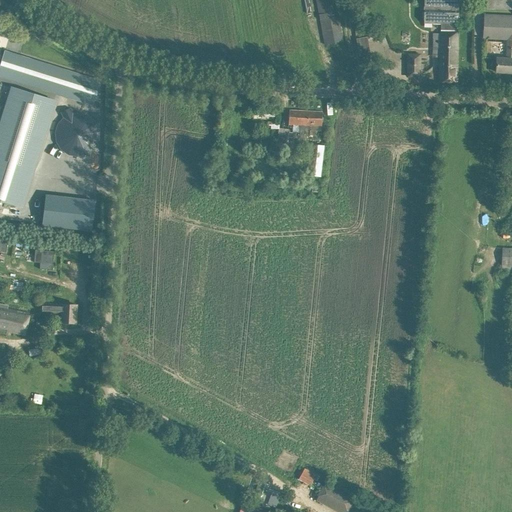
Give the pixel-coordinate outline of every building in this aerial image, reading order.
[(342,41),(340,31),(334,0),(315,0),(324,44),(342,41)] [(440,26),(439,72),(439,82),(456,82),(457,28),(457,0),(423,0),(423,26),(440,26)] [(511,0),(485,0),(485,7),(511,8),(511,0)] [(511,16),(484,15),(483,37),(507,39),(506,59),(496,58),(496,72),(511,72),(511,16)] [(98,83),(3,52),(0,60),(0,75),(90,105),(98,83)] [(408,53),(407,66),(407,76),(419,77),(420,53),(408,53)] [(0,116),(0,201),(16,207),(50,101),(9,88),(0,116)] [(288,125),(293,125),(292,132),(289,132),(289,128),(279,127),(277,143),(288,144),(289,136),(299,138),(298,148),(303,149),(304,135),(305,111),(289,110),(288,125)] [(322,112),(305,111),(304,135),(321,136),(322,112)] [(56,132),(56,133),(56,137),(57,140),(57,141),(59,145),(61,148),(62,149),(65,151),(67,153),(68,153),(69,154),(72,155),(73,155),(76,155),(77,155),(81,155),(85,153),(86,153),(88,151),(89,151),(92,148),(94,145),(96,141),(96,140),(97,137),(97,136),(97,133),(97,132),(96,128),(94,124),(93,123),(92,122),(91,121),(91,120),(88,118),(85,116),(84,116),(82,115),(81,115),(80,115),(76,114),(72,115),(64,118),(62,121),(61,121),(61,122),(57,128),(57,129),(57,130),(56,132)] [(323,146),(310,144),(306,176),(320,177),(323,146)] [(93,200),(34,193),(30,223),(90,230),(93,200)] [(511,248),(502,248),(501,265),(502,265),(501,271),(511,271),(511,248)] [(35,250),(34,262),(40,263),(39,269),(52,270),(53,251),(35,250)] [(76,305),(51,304),(42,303),(42,312),(61,313),(61,322),(75,323),(76,305)] [(29,312),(28,313),(0,307),(0,330),(6,332),(6,331),(24,334),(24,335),(29,312)] [(297,479),(309,485),(315,473),(302,467),(297,479)] [(326,482),(316,501),(337,511),(346,511),(354,496),(326,482)] [(280,493),(272,491),(267,504),(276,507),(280,493)]
